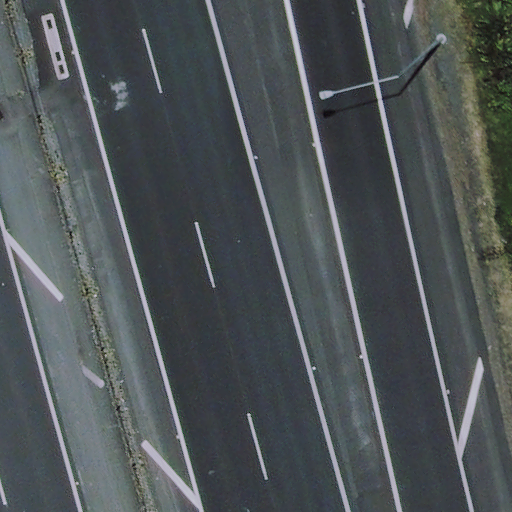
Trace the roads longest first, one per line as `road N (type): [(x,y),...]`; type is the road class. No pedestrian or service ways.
road 1 (motorway): [(140,0),(282,511)]
road 2 (motorway): [(313,0),(414,511)]
